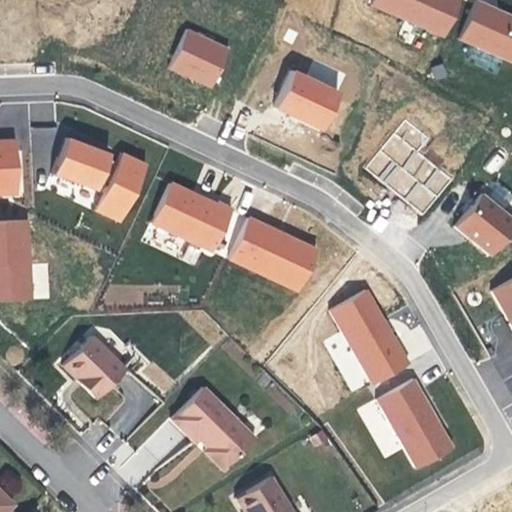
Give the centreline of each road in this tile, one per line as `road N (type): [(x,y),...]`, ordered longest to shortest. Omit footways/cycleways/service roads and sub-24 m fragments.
road 1 (residential): [(0,87),(51,85),(102,98),(301,190),(409,274),(501,439),(492,467),(419,511)]
road 2 (residential): [(0,411),(98,511)]
